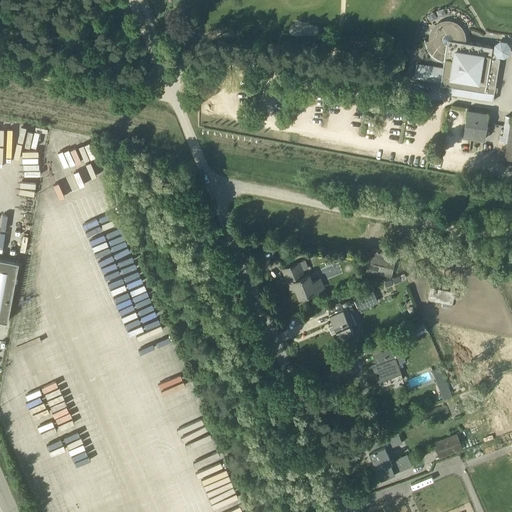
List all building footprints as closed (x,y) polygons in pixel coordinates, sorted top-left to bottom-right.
[(415,77),(440,81),(440,84),(450,85),(449,91),(456,92),(456,93),(492,98),(497,62),(498,57),(504,57),(509,53),(510,46),(506,40),(499,39),(494,43),(492,46),(466,42),(461,41),(461,37),(460,34),(458,30),(456,27),(453,26),(449,25),(446,25),(440,26),(440,25),(437,27),(437,28),(436,30),(434,33),(433,36),(433,40),(429,40),(425,41),(425,39),(424,39),(424,40),(424,41),(425,43),(425,44),(425,45),(426,47),(426,48),(427,49),(427,50),(428,51),(429,53),(430,54),(431,55),(432,56),(433,56),(434,57),(435,58),(436,59),(437,59),(439,60),(440,60),(441,61),(442,61),(444,61),(442,68),(417,64),(415,77)] [(488,113),(467,110),(464,135),(484,138),(488,113)] [(511,116),(511,117),(506,116),(502,141),(508,142),(505,157),(511,158),(511,116)] [(395,259),(370,254),(366,272),(391,278),(395,259)] [(19,261),(0,257),(0,319),(8,321),(19,261)] [(320,278),(311,281),(309,275),(304,277),(298,263),(283,269),(291,291),(296,289),(300,297),(324,288),(320,278)] [(399,275),(391,278),(393,283),(401,280),(399,275)] [(393,283),(391,278),(384,281),(387,287),(393,284),(393,283)] [(454,291),(431,286),(428,299),(443,301),(442,307),(451,309),(454,291)] [(373,289),(353,297),(359,309),(378,301),(373,289)] [(351,312),(346,314),(343,308),(329,314),(339,339),(344,337),(348,339),(349,335),(354,333),(351,326),(356,324),(351,312)] [(413,334),(419,331),(416,325),(410,328),(413,334)] [(406,361),(400,344),(373,355),(376,364),(372,366),(378,382),(402,373),(398,364),(406,361)] [(447,380),(445,381),(439,365),(437,365),(436,361),(430,363),(444,399),(453,396),(447,380)] [(412,465),(407,454),(393,461),(387,449),(402,442),(398,433),(383,439),(382,437),(367,443),(373,456),(371,456),(376,469),(377,469),(381,478),(412,465)] [(463,448),(457,433),(433,442),(439,457),(463,448)]
